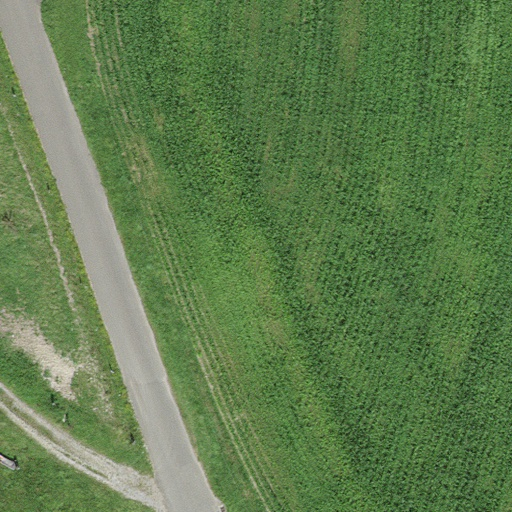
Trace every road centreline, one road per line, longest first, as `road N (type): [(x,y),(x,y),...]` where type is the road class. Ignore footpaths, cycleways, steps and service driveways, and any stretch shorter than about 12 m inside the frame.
road 1 (unclassified): [(12,0),(197,511)]
road 2 (track): [(0,380),(29,415),(186,511)]
